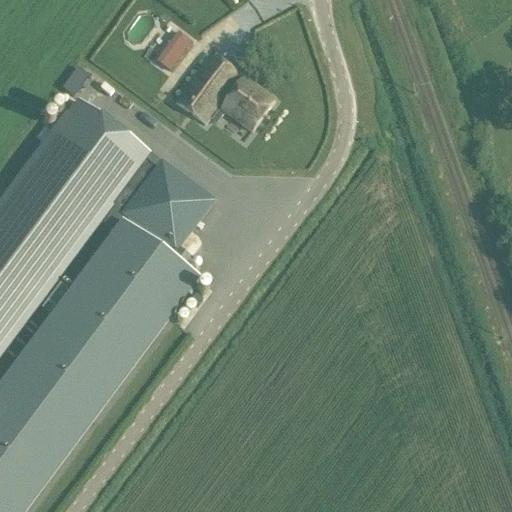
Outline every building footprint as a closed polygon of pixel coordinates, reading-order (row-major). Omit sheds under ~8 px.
[(170,73),(112,31),(98,49),(157,91),(170,73)] [(170,72),(191,43),(179,34),(158,63),(170,72)] [(276,100),(213,54),(177,104),(208,126),(221,108),(253,131),(276,100)] [(0,206),(0,357),(112,207),(131,223),(174,254),(176,252),(183,257),(197,238),(190,233),(212,203),(161,165),(160,165),(148,156),(148,155),(77,103),(0,206)] [(118,222),(0,380),(0,511),(25,511),(198,281),(118,222)]
